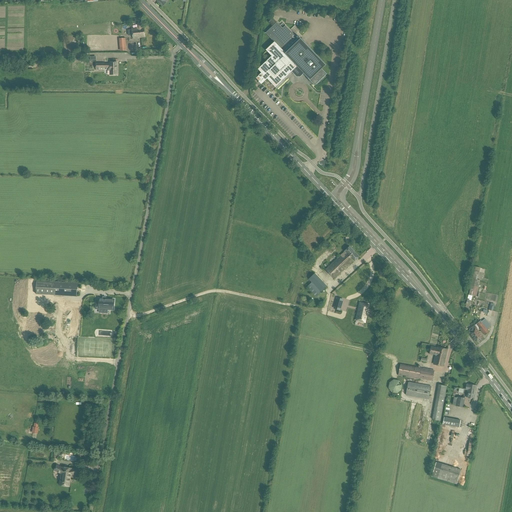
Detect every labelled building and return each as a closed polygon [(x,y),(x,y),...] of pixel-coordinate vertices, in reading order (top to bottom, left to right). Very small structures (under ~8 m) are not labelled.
[(258,69),(261,73),(256,78),(261,84),(267,79),(276,88),(293,72),(293,73),(295,75),(297,75),(297,76),(298,76),(299,76),(299,75),(301,75),(302,74),(303,73),(315,85),(326,74),(321,69),(326,65),(299,37),(297,38),(285,26),(283,28),(277,22),(265,33),(274,42),(266,50),(272,56),(258,69)] [(137,24),(137,28),(131,28),(132,38),(145,37),(144,28),(141,28),(141,23),(137,24)] [(104,64),(96,64),(96,70),(104,70),(104,67),(108,67),(108,70),(110,70),(110,75),(117,75),(117,62),(110,62),(110,64),(104,64)] [(325,269),(334,279),(353,261),(354,261),(359,256),(350,246),(344,251),(345,251),(325,269)] [(473,279),(477,280),(479,272),(471,270),(468,282),(472,283),(473,279)] [(306,286),(316,297),(327,287),(315,273),(309,279),(311,282),(306,286)] [(471,286),(469,294),(476,296),(480,281),(477,280),(473,279),(472,283),(471,286)] [(36,281),(35,294),(77,296),(77,283),(36,281)] [(114,302),(109,302),(109,299),(99,299),(99,303),(96,303),(95,311),(98,311),(99,309),(113,310),(114,302)] [(360,303),(357,318),(365,320),(369,305),(360,303)] [(474,325),(469,329),(471,332),(470,333),(476,341),(478,340),(480,343),(485,339),(479,332),(477,329),(479,327),(481,330),(485,335),(489,332),(487,329),(481,321),(476,324),(474,325)] [(443,366),(447,350),(437,347),(437,348),(431,347),(430,354),(436,355),(433,364),(443,366)] [(398,376),(419,379),(432,381),(434,370),(400,364),(398,376)] [(389,383),(388,388),(391,392),(397,393),(401,390),(402,385),(399,380),(393,379),(389,383)] [(405,395),(429,400),(431,386),(408,382),(405,395)] [(468,385),(466,384),(465,390),(467,390),(466,397),(474,398),(476,386),(468,384),(468,385)] [(447,386),(438,385),(432,420),(440,421),(447,386)] [(455,406),(463,407),(464,398),(457,397),(455,406)] [(460,420),(444,417),(443,424),(459,427),(460,420)] [(436,462),(432,477),(444,480),(448,466),(436,462)] [(448,466),(444,480),(457,484),(461,470),(448,466)] [(69,486),(70,477),(71,475),(78,474),(77,468),(72,469),(62,467),(60,467),(58,470),(59,471),(59,470),(63,472),(62,481),(60,481),(59,485),(69,486)]
